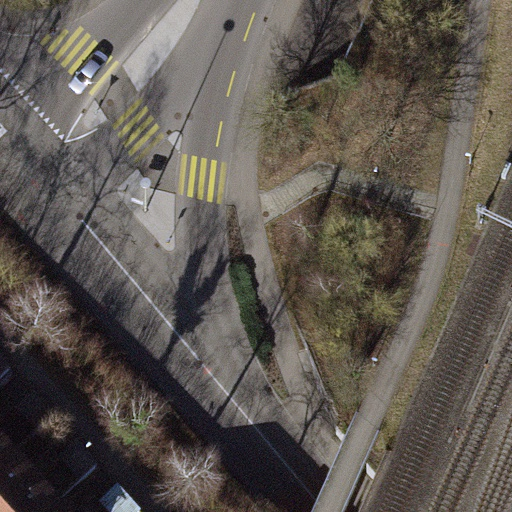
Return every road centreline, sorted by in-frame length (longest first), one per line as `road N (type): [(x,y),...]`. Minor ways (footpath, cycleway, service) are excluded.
road 1 (tertiary): [(319,489),(209,343),(179,175),(170,6)]
road 2 (tertiary): [(26,167),(319,489)]
road 3 (tertiary): [(26,167),(109,84),(170,6)]
